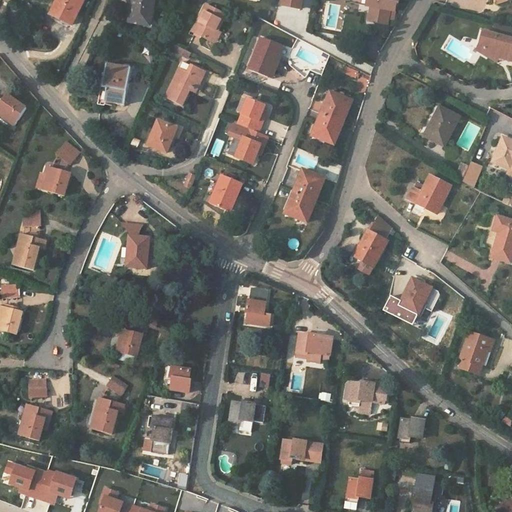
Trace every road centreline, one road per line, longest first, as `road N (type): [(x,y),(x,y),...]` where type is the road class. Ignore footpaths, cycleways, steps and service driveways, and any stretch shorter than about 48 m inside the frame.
road 1 (residential): [(0,45),(122,171),(232,250)]
road 2 (residential): [(300,280),(331,234),(379,88),(426,0)]
road 3 (residential): [(232,250),(200,464),(215,491),(260,511)]
road 4 (residential): [(300,280),(424,389),(511,451)]
